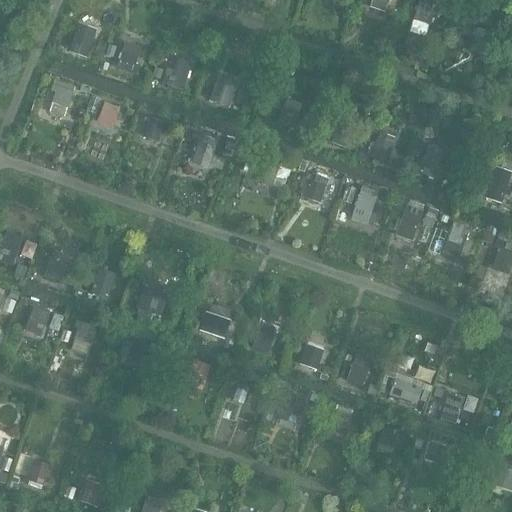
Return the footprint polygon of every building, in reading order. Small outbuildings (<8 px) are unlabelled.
[(374,0),(374,8),(389,10),(390,0),(374,0)] [(90,58),(100,29),(80,22),(70,52),(90,58)] [(146,82),(155,58),(124,47),(116,71),(146,82)] [(172,55),(162,84),(185,91),(194,62),(172,55)] [(220,74),(211,101),(232,107),(240,81),(220,74)] [(51,102),(71,107),(77,86),(57,81),(51,102)] [(106,102),(99,122),(115,128),(122,108),(106,102)] [(317,111),(291,102),(280,135),(306,143),(317,111)] [(144,137),(161,143),(168,123),(151,117),(144,137)] [(380,131),(370,156),(388,163),(398,138),(380,131)] [(211,175),(226,145),(202,133),(187,164),(211,175)] [(447,187),(456,162),(427,152),(419,177),(447,187)] [(511,171),(496,166),(486,198),(504,203),(511,176),(511,171)] [(305,197),(322,203),(330,179),(313,173),(305,197)] [(384,205),(356,194),(346,222),(374,232),(384,205)] [(397,234),(413,241),(427,209),(410,202),(397,234)] [(435,229),(432,253),(443,254),(441,266),(453,268),(455,257),(465,258),(469,225),(454,223),(452,231),(435,229)] [(32,248),(7,236),(0,249),(0,266),(19,275),(32,248)] [(494,271),(511,274),(511,243),(499,241),(494,271)] [(48,278),(63,280),(66,264),(51,261),(48,278)] [(100,268),(92,292),(111,298),(118,273),(100,268)] [(4,311),(13,314),(20,297),(11,294),(4,311)] [(165,303),(140,294),(129,323),(154,333),(165,303)] [(34,302),(25,330),(44,336),(53,308),(34,302)] [(200,331),(226,341),(234,321),(208,311),(200,331)] [(67,329),(63,347),(92,354),(98,325),(78,320),(75,331),(67,329)] [(270,353),(280,326),(263,320),(254,347),(270,353)] [(127,337),(121,359),(142,364),(148,342),(127,337)] [(325,381),(336,355),(304,342),(294,369),(325,381)] [(364,387),(374,360),(358,354),(347,380),(364,387)] [(187,384),(205,389),(212,365),(194,360),(187,384)] [(397,399),(413,403),(418,385),(402,380),(397,399)] [(299,426),(310,399),(284,389),(274,416),(299,426)] [(472,400),(447,390),(435,422),(460,431),(472,400)] [(348,435),(354,415),(340,410),(333,430),(348,435)] [(385,426),(379,443),(396,448),(402,432),(385,426)] [(426,458),(453,466),(459,445),(431,438),(426,458)] [(31,480),(45,485),(52,465),(37,461),(31,480)] [(79,500),(104,509),(112,487),(87,478),(79,500)] [(144,511),(161,511),(165,499),(148,496),(144,511)]
